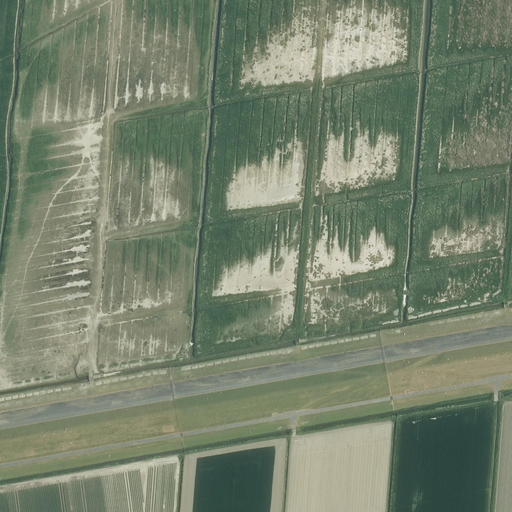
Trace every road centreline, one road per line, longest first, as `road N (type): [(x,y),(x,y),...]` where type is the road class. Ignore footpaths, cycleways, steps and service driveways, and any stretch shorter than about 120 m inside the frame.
road 1 (track): [(0,426),(511,337)]
road 2 (track): [(511,371),(496,379),(408,369),(447,348)]
road 3 (track): [(330,369),(376,375),(296,413)]
